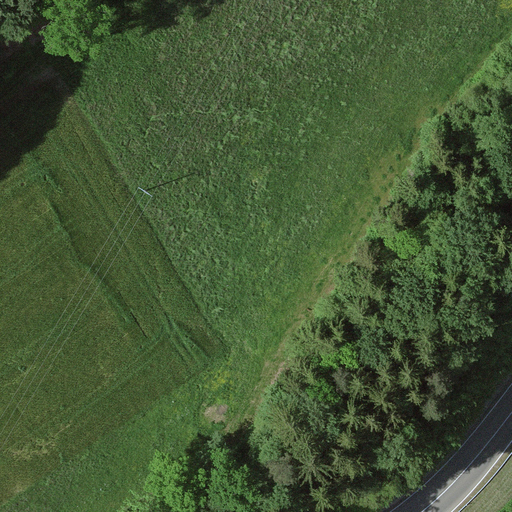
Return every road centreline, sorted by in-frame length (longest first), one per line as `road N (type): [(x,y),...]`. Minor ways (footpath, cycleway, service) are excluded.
road 1 (track): [(304,377),(138,511)]
road 2 (secondary): [(511,411),(422,511)]
